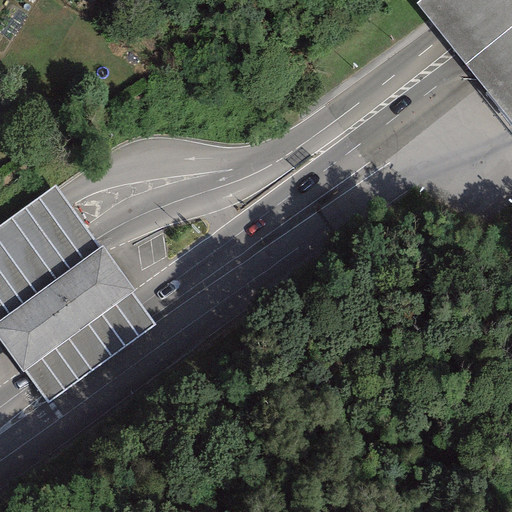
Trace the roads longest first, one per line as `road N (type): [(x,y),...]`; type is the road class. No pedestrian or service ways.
road 1 (secondary): [(0,365),(272,183)]
road 2 (secondary): [(272,183),(159,207),(83,242),(0,307)]
road 3 (secondary): [(272,183),(511,1)]
